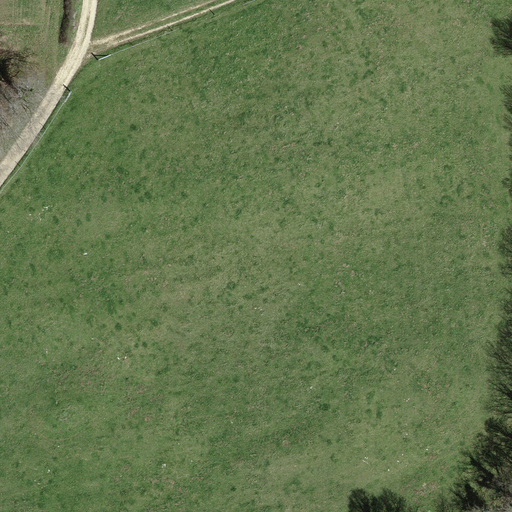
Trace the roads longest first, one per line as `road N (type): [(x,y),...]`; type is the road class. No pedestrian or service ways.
road 1 (track): [(225,0),(76,53)]
road 2 (track): [(0,176),(76,53)]
